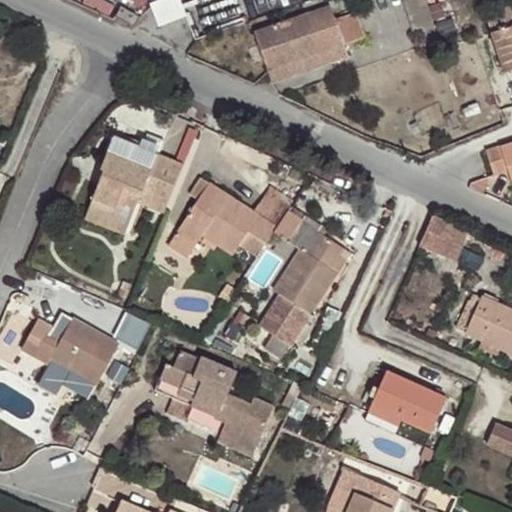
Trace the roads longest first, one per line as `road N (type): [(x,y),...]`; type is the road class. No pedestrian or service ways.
road 1 (residential): [(401,167),(123,38)]
road 2 (residential): [(123,38),(62,134),(0,276)]
road 3 (unclassified): [(436,184),(373,324),(477,371)]
